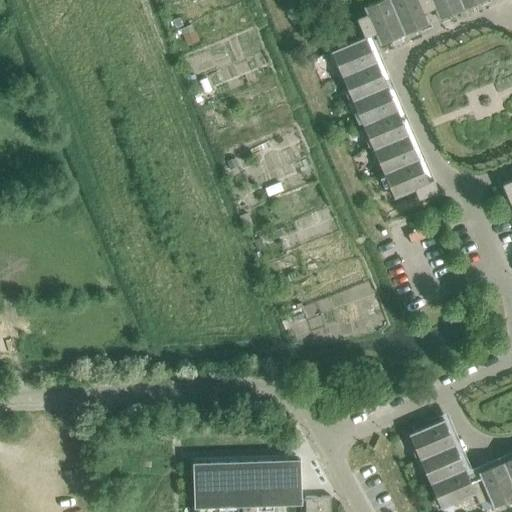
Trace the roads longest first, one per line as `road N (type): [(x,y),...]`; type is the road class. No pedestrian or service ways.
road 1 (residential): [(0,396),(273,385),(310,410),(327,444)]
road 2 (residential): [(511,8),(392,60),(441,175)]
road 3 (unknown): [(412,229),(408,249),(428,287),(451,288),(503,267)]
road 4 (residential): [(327,444),(447,389)]
